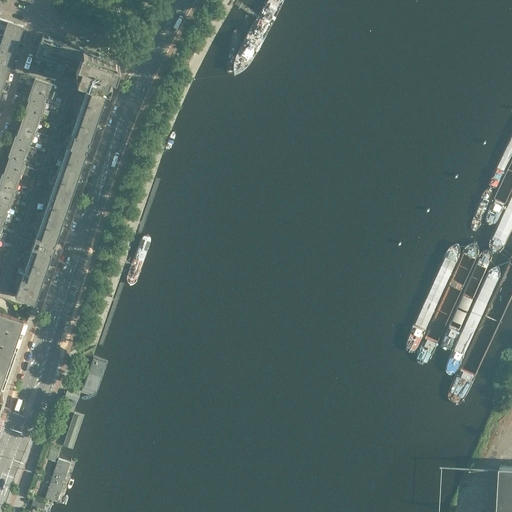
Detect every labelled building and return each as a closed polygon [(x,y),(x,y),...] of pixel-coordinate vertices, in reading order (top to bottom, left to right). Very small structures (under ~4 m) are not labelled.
[(0,23),(5,25),(4,30),(20,36),(23,26),(17,24),(18,24),(17,24),(15,24),(15,23),(0,18),(0,23)] [(0,39),(17,45),(17,43),(18,43),(18,42),(20,36),(4,30),(4,31),(3,35),(0,33),(0,39)] [(52,37),(42,34),(39,42),(38,44),(38,45),(35,55),(45,59),(52,37)] [(62,41),(52,37),(45,59),(55,62),(62,41)] [(0,39),(0,49),(14,54),(16,48),(16,47),(17,45),(0,39)] [(73,45),(62,41),(55,62),(65,66),(73,45)] [(83,48),(73,45),(65,66),(75,69),(83,48)] [(98,53),(83,48),(75,69),(75,70),(78,71),(76,77),(89,82),(107,88),(108,88),(111,80),(113,81),(119,64),(116,63),(116,62),(116,60),(114,59),(103,55),(103,54),(98,52),(98,53)] [(0,59),(10,63),(11,61),(12,61),(12,60),(13,54),(0,49),(0,59)] [(0,69),(7,72),(9,66),(10,66),(10,65),(10,63),(0,59),(0,69)] [(35,78),(31,88),(47,93),(48,94),(50,89),(48,89),(50,82),(38,78),(37,79),(35,78)] [(107,88),(89,82),(87,87),(86,86),(81,102),(75,118),(15,294),(35,301),(51,252),(49,251),(49,250),(53,251),(55,244),(52,242),(52,241),(55,242),(86,150),(85,150),(86,147),(88,147),(90,143),(88,142),(89,139),(90,140),(106,93),(105,93),(107,88)] [(81,88),(70,84),(68,89),(74,91),(79,93),(81,88)] [(48,94),(47,93),(31,88),(28,98),(44,103),(45,102),(44,101),(45,97),(47,98),(48,94)] [(28,103),(26,108),(43,113),(47,115),(51,116),(55,117),(56,112),(44,108),(43,108),(44,103),(28,98),(26,102),(28,103)] [(42,118),(43,113),(26,108),(23,117),(38,122),(40,117),(42,118)] [(66,113),(61,111),(58,120),(63,122),(66,113)] [(23,117),(20,126),(35,131),(41,133),(42,129),(38,128),(38,127),(37,127),(38,122),(23,117)] [(63,122),(58,120),(56,125),(61,127),(67,129),(68,124),(63,122)] [(17,130),(15,135),(32,140),(34,136),(39,138),(45,140),(47,135),(45,134),(41,133),(35,131),(20,126),(18,130),(17,130)] [(15,135),(12,145),(29,151),(33,152),(37,154),(42,156),(44,151),(29,145),(30,142),(31,142),(32,140),(15,135)] [(8,154),(10,155),(25,160),(26,158),(25,158),(26,155),(27,156),(29,151),(12,145),(8,154)] [(10,155),(7,164),(22,169),(36,174),(37,170),(24,165),(25,160),(10,155)] [(7,164),(4,173),(19,178),(21,173),(35,178),(36,174),(22,169),(7,164)] [(0,179),(0,183),(16,188),(17,189),(18,184),(17,184),(19,178),(4,173),(2,173),(0,179)] [(37,182),(33,191),(39,193),(42,184),(37,182)] [(0,183),(0,192),(14,197),(15,194),(14,193),(16,188),(0,183)] [(0,192),(0,203),(9,207),(11,202),(12,202),(14,197),(0,192)] [(0,214),(5,216),(6,216),(7,212),(6,212),(7,208),(9,208),(9,207),(0,203),(0,214)] [(0,235),(1,235),(6,237),(12,240),(14,236),(1,231),(3,226),(0,225),(0,235)] [(0,397),(26,321),(0,311),(0,397)] [(92,360),(81,393),(88,395),(100,362),(92,360)] [(77,400),(79,394),(66,390),(64,396),(77,400)] [(82,416),(74,413),(63,445),(71,448),(82,416)] [(57,455),(59,449),(48,444),(43,456),(44,457),(51,459),(53,454),(57,455)] [(70,462),(58,458),(45,497),(57,501),(70,462)] [(511,511),(511,488),(501,511),(511,511)] [(42,507),(43,502),(33,499),(31,504),(42,507)]
